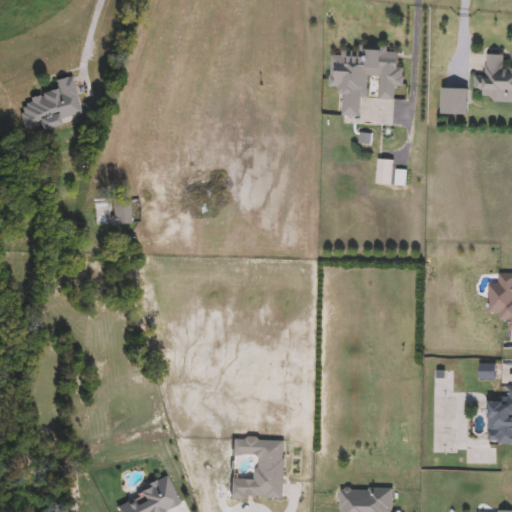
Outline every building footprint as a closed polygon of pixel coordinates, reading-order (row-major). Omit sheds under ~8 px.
[(362,118),(342,117),(343,89),(328,88),(330,55),(340,55),(340,51),(359,53),(359,45),(387,47),(387,53),(397,53),(396,68),(404,68),(402,88),(394,87),(394,102),(378,101),(380,77),(365,77),(362,118)] [(511,70),(511,99),(474,98),(475,77),(485,77),(486,55),(503,55),(503,70),(511,70)] [(25,132),(17,102),(58,92),(55,81),(71,77),(80,115),(59,120),(60,124),(25,132)] [(467,90),(467,116),(442,116),(442,90),(467,90)] [(391,162),(391,185),(377,185),(377,162),(391,162)] [(131,224),(112,226),(109,198),(128,196),(131,224)] [(511,274),(511,331),(508,331),(508,321),(499,321),(499,313),(488,313),(488,285),(498,285),(498,274),(511,274)] [(492,369),(492,379),(481,379),(481,369),(492,369)] [(511,444),(488,444),(488,402),(499,402),(499,397),(508,397),(508,387),(511,387),(511,444)] [(234,442),(284,444),(284,503),(233,501),(233,482),(257,483),(257,459),(233,457),(234,442)] [(180,505),(167,511),(116,511),(114,507),(166,478),(180,505)] [(340,511),(340,490),(389,490),(388,511),(340,511)]
